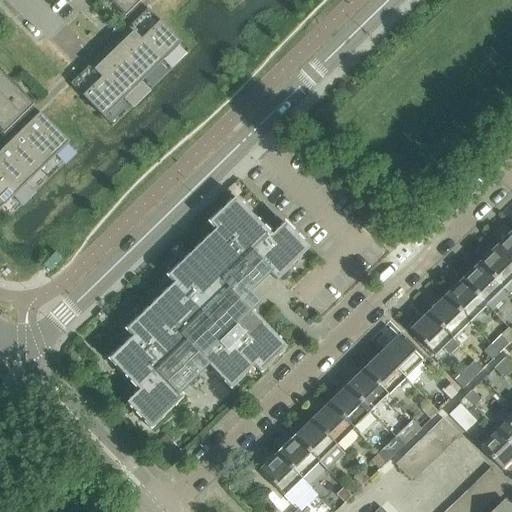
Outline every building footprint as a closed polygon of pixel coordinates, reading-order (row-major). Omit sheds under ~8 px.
[(142,0),(107,0),(125,18),(142,0)] [(132,32),(161,63),(181,43),(148,9),(137,20),(140,23),(132,32)] [(109,47),(143,81),(161,63),(132,32),(123,40),(119,37),(109,47)] [(94,69),(124,99),(143,81),(109,47),(99,56),(103,60),(94,69)] [(94,69),(85,77),(82,74),(71,84),(104,118),(124,99),(94,69)] [(33,106),(21,94),(0,72),(0,131),(3,135),(33,106)] [(26,127),(55,157),(69,143),(40,113),(26,127)] [(55,157),(26,127),(12,140),(41,170),(55,157)] [(0,152),(0,155),(28,184),(41,170),(12,140),(0,152)] [(0,183),(14,197),(28,184),(0,155),(0,183)] [(0,210),(14,197),(0,183),(0,210)] [(287,348),(252,312),(251,311),(260,303),(250,293),(270,273),(276,279),(276,280),(277,281),(309,249),(285,224),(272,236),(235,198),(209,224),(210,225),(211,224),(216,230),(167,278),(168,278),(169,278),(175,284),(126,331),(127,332),(128,331),(133,337),(109,361),(110,362),(111,361),(117,367),(116,367),(140,391),(127,404),(145,422),(151,428),(150,429),(151,430),(184,398),(180,394),(209,366),(230,388),(229,389),(230,390),(255,366),(260,372),(260,373),(261,374),(287,348)] [(511,230),(496,246),(511,262),(511,230)] [(511,293),(511,262),(496,246),(479,263),(504,289),(510,296),(511,293)] [(50,271),(63,257),(55,250),(43,265),(50,271)] [(504,289),(479,263),(460,281),(486,306),(504,289)] [(486,306),(460,281),(444,296),(469,322),(486,306)] [(469,322),(444,296),(426,314),(451,340),(469,322)] [(458,348),(451,340),(426,314),(408,331),(433,357),(440,350),(447,358),(458,348)] [(511,342),(511,332),(508,329),(501,336),(509,345),(511,342)] [(422,363),(397,337),(380,353),(405,379),(422,363)] [(499,354),(491,345),(484,353),(492,361),(499,354)] [(405,379),(380,353),(362,370),(387,396),(405,379)] [(511,370),(511,363),(506,358),(500,364),(509,373),(511,370)] [(482,371),(474,362),(466,369),(475,378),(482,371)] [(509,373),(500,364),(494,370),(503,379),(509,373)] [(387,396),(362,370),(346,386),(370,412),(387,396)] [(458,394),(449,385),(442,393),(451,401),(458,394)] [(370,412),(346,386),(329,402),(353,428),(370,412)] [(481,401),(472,391),(465,398),(474,407),(481,401)] [(474,407),(465,398),(459,404),(468,413),(474,407)] [(353,428),(329,402),(311,419),(336,446),(353,428)] [(438,413),(430,405),(422,412),(431,420),(438,413)] [(511,416),(497,431),(511,446),(511,416)] [(336,446),(311,419),(293,437),(319,462),(327,471),(345,455),(336,446)] [(460,437),(443,419),(435,427),(452,444),(460,437)] [(421,430),(412,421),(405,429),(413,437),(421,430)] [(452,444),(435,427),(427,434),(444,452),(452,444)] [(511,458),(511,446),(497,431),(480,448),(501,470),(511,458)] [(444,452),(427,434),(419,442),(437,460),(444,452)] [(319,462),(293,437),(276,453),(301,479),(319,462)] [(403,447),(395,438),(388,445),(397,454),(403,447)] [(437,460),(419,442),(412,450),(429,467),(437,460)] [(429,467),(412,450),(404,457),(421,475),(429,467)] [(311,488),(301,479),(276,453),(257,472),(282,497),(284,496),(293,505),(311,488)] [(386,463),(378,455),(371,462),(379,471),(386,463)] [(421,475),(404,457),(396,465),(413,483),(421,475)] [(508,486),(491,469),(483,476),(500,494),(508,486)] [(369,480),(361,472),(353,479),(362,487),(369,480)] [(500,494),(483,476),(475,484),(492,501),(500,494)] [(492,501),(475,484),(468,491),(485,509),(492,501)] [(352,497),(343,488),(336,495),(344,504),(352,497)] [(481,511),(485,509),(468,491),(460,499),(472,511),(481,511)] [(472,511),(460,499),(452,506),(457,511),(472,511)] [(511,511),(502,502),(491,511),(511,511)]
